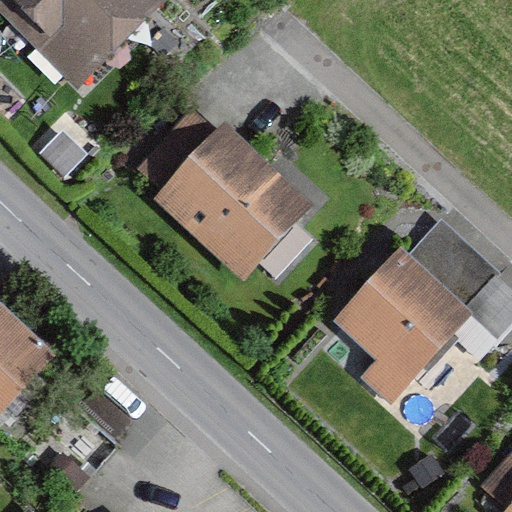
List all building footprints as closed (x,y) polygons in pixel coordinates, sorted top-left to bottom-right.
[(122,17),(130,24),(153,0),(6,0),(46,37),(52,32),(80,60),(122,17)] [(240,267),(295,208),(193,116),(141,172),(240,267)] [(405,378),(460,319),(401,264),(346,323),(405,378)] [(0,318),(0,409),(46,360),(0,318)] [(508,511),(511,511),(511,459),(485,489),(508,511)]
